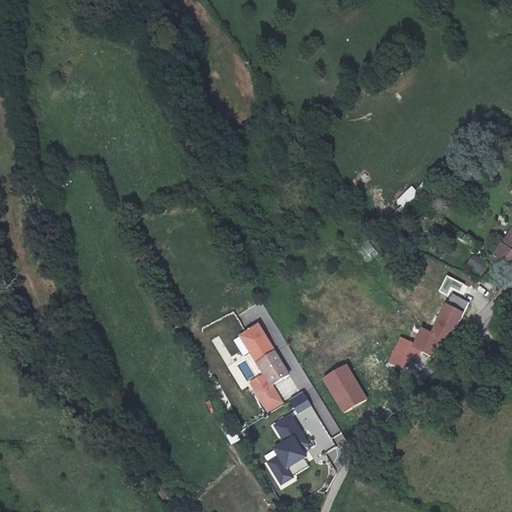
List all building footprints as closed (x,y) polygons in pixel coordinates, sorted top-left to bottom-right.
[(396,201),(405,211),(421,196),(412,186),(396,201)] [(511,232),(491,263),(510,276),(511,273),(511,232)] [(475,254),(467,265),(479,275),(488,264),(475,254)] [(428,361),(446,342),(452,330),(456,331),(463,318),(459,316),(463,307),(446,300),(428,338),(420,334),(410,353),(428,361)] [(241,337),(258,364),(275,353),(259,326),(241,337)] [(275,353),(258,364),(267,380),(271,386),(289,376),(275,353)] [(481,366),(465,358),(453,383),(469,391),(481,366)] [(347,369),(324,382),(343,414),(366,401),(347,369)] [(281,403),(271,386),(267,380),(253,389),(267,412),(281,403)] [(486,407),(494,391),(487,387),(479,404),(486,407)] [(309,444),(292,416),(276,426),(286,443),(275,450),(279,456),(269,463),(282,484),(293,477),(292,476),(288,469),(305,458),(307,457),(301,449),(308,445),(309,444)] [(241,441),(236,432),(227,438),(232,446),(241,441)] [(311,449),(308,445),(301,449),(304,453),(311,449)] [(309,466),(305,458),(288,469),(292,476),(309,466)]
